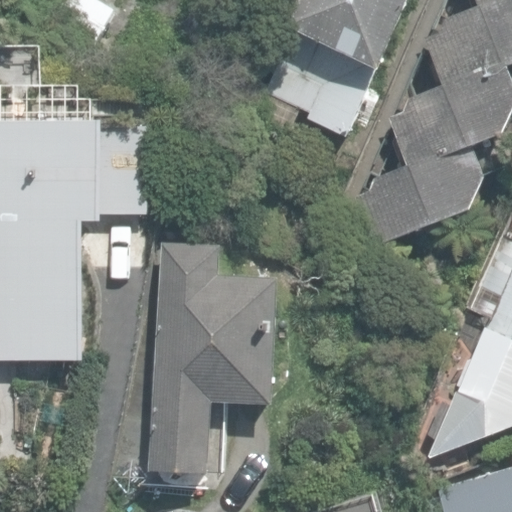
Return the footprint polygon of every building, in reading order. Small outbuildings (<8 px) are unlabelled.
[(118,6),(108,0),(42,0),(42,1),(100,37),(118,6)] [(417,0),(305,0),(294,23),(385,67),(417,0)] [(374,245),(463,206),(478,172),(465,142),(495,129),(511,94),(501,63),(511,58),(511,0),(472,0),(473,3),(443,16),(439,29),(424,35),(438,82),(407,95),(400,111),(386,115),(402,162),(373,176),(368,189),(353,195),(374,245)] [(0,358),(80,358),(79,218),(96,218),(96,213),(146,213),(145,124),(97,125),(97,117),(89,117),(89,96),(80,96),(80,83),(0,83),(0,358)] [(219,244),(161,241),(145,467),(206,471),(210,398),(268,401),(274,276),(218,274),(219,244)] [(511,273),(439,444),(511,433),(511,273)] [(511,511),(511,463),(454,478),(463,511),(511,511)]
